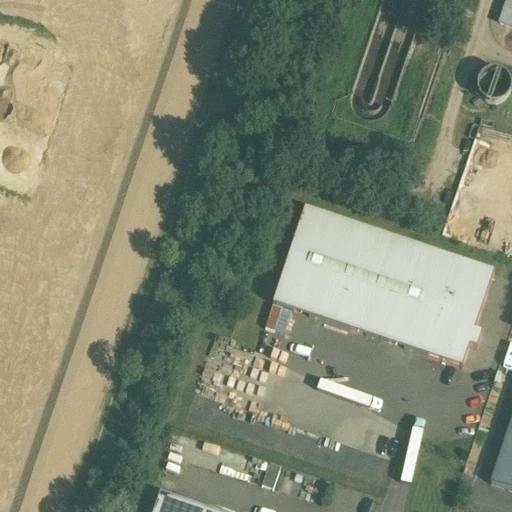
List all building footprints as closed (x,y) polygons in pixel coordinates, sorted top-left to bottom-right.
[(382,0),(350,97),(349,105),(351,112),(356,119),(363,123),(371,124),(378,122),(385,118),(390,111),(426,0),(382,0)] [(453,0),(450,13),(460,17),(466,0),(453,0)] [(511,0),(507,0),(499,25),(511,29),(511,0)] [(510,95),(511,88),(509,81),(506,76),(500,72),(493,71),(487,72),(481,76),(478,82),(476,88),(478,95),(482,100),(487,104),(494,105),(500,104),(506,100),(510,95)] [(494,277),(304,213),(272,308),(462,372),(469,351),(476,354),(482,338),(474,335),(494,277)] [(511,425),(490,487),(511,494),(511,425)] [(271,493),(279,471),(266,467),(259,489),(271,493)] [(200,511),(159,498),(154,511),(200,511)]
